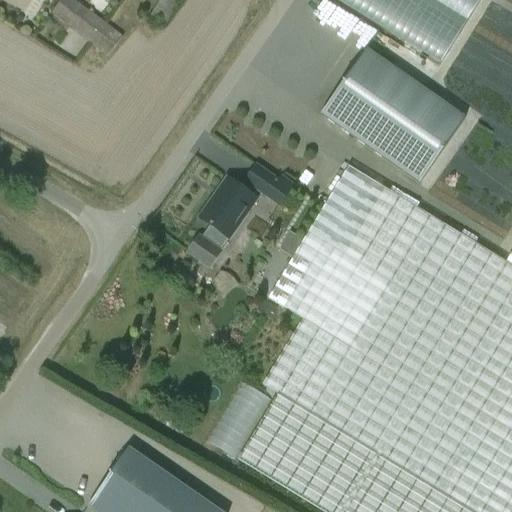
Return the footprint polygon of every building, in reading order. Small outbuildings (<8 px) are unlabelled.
[(122,40),(70,0),(62,0),(51,15),(108,58),(122,40)] [(158,0),(148,17),(164,27),(182,0),(158,0)] [(355,0),(352,5),(464,70),(504,0),(355,0)] [(345,25),(359,34),(368,21),(355,12),(345,25)] [(381,48),(390,34),(380,29),(372,43),(381,48)] [(320,117),(418,185),(464,120),(366,51),(320,117)] [(278,207),(292,187),(281,179),(278,183),(256,167),(244,183),(278,207)] [(188,255),(210,270),(222,253),(219,251),(227,239),(229,240),(256,202),(226,181),(218,193),(221,195),(202,222),(210,227),(201,240),(200,239),(188,255)] [(251,257),(296,288),(283,309),(302,322),(262,387),(278,397),(238,462),(320,511),(511,511),(511,255),(506,265),(383,190),(356,233),(344,254),(327,243),(342,222),(314,203),(297,191),(251,257)] [(263,304),(257,314),(269,321),(275,311),(263,304)] [(128,450),(87,509),(91,511),(216,511),(144,461),(128,450)]
